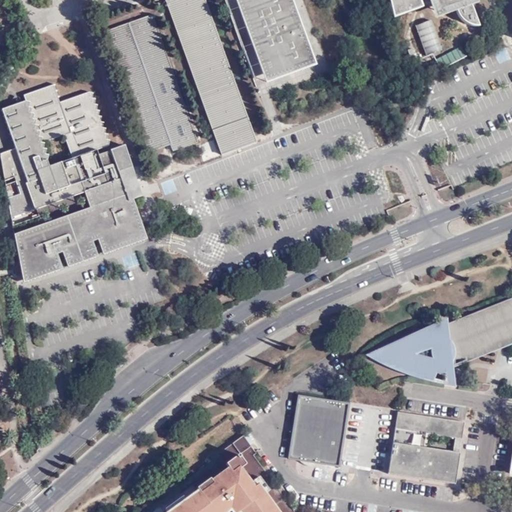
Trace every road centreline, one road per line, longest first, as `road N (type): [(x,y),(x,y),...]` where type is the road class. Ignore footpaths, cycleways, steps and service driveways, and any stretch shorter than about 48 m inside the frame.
road 1 (secondary): [(511,188),(255,302),(146,378),(0,506)]
road 2 (secondary): [(33,511),(168,393),(242,340),(353,282),(511,219)]
road 3 (residential): [(480,510),(296,481),(262,432),(271,419)]
